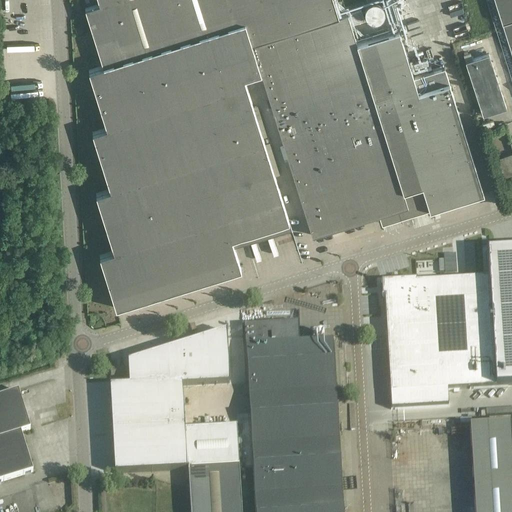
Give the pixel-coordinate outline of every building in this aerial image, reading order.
[(262,74),(278,127),(313,237),(380,215),(374,196),(394,189),(401,208),(408,206),(403,191),(422,186),(429,210),(484,193),(465,132),(459,133),(457,128),(463,126),(444,67),(413,77),(398,30),(356,43),(351,25),(364,21),(361,10),(347,14),(339,17),(333,0),(98,0),(99,5),(85,9),(103,66),(89,71),(107,128),(92,133),(110,190),(96,194),(114,251),(100,256),(116,308),(241,269),(232,239),(289,221),(245,80),(262,74)] [(511,0),(494,0),(511,55),(511,0)] [(462,16),(452,20),(457,31),(467,27),(462,16)] [(467,38),(457,42),(460,52),(471,48),(467,38)] [(507,109),(489,54),(472,59),(465,62),(484,116),(507,109)] [(511,143),(511,144),(511,147),(511,153),(497,159),(503,177),(511,173),(511,143)] [(472,250),(461,251),(462,259),(473,258),(472,250)] [(416,281),(382,283),(382,297),(384,297),(391,410),(436,407),(435,392),(511,387),(511,251),(487,253),(488,278),(473,279),(463,280),(417,283),(416,281)] [(283,324),(269,325),(245,326),(252,447),(255,511),(342,511),(332,341),(284,344),(283,324)] [(127,387),(110,388),(115,474),(188,470),(185,429),(182,387),(229,385),(226,333),(128,364),(129,387),(127,387)] [(125,377),(124,369),(111,370),(111,378),(125,377)] [(0,482),(33,472),(21,433),(30,430),(18,392),(11,394),(0,397),(0,482)] [(511,511),(511,454),(510,425),(470,428),(475,508),(463,509),(462,511),(511,511)] [(237,426),(185,429),(188,470),(188,471),(190,511),(240,511),(238,468),(239,467),(237,426)]
